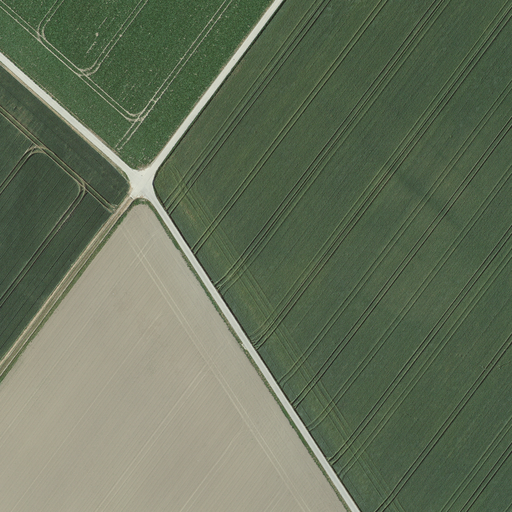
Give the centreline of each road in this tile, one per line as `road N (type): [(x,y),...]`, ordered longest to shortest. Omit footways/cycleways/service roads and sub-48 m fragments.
road 1 (track): [(0,57),(141,183),(356,511)]
road 2 (track): [(141,183),(278,0)]
